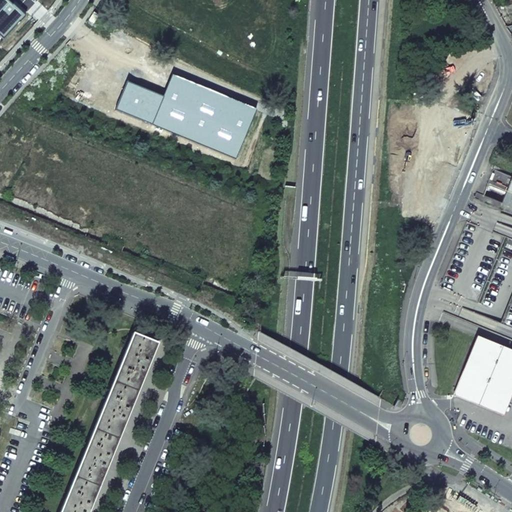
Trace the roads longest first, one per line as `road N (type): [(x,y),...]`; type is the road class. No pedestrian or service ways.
road 1 (trunk): [(324,0),(297,342),(271,511)]
road 2 (trunk): [(320,511),(343,346),(372,0)]
road 3 (residential): [(488,129),(419,296),(411,341),(421,413)]
road 4 (residential): [(71,270),(18,406),(39,414),(0,508)]
road 5 (tertiary): [(200,325),(398,431)]
road 6 (residential): [(127,511),(200,325)]
road 7 (tertiary): [(71,270),(200,325)]
